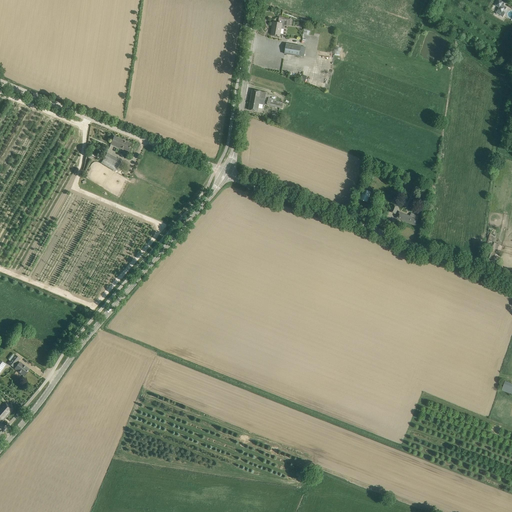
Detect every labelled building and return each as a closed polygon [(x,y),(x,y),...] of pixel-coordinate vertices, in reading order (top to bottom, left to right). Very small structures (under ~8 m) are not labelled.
[(290,26),(291,19),(280,17),(279,21),(279,23),(273,22),(271,35),(280,36),(282,25),(290,26)] [(301,46),(286,44),(285,54),(300,56),(304,57),(306,47),(301,46)] [(315,85),(317,79),(303,75),(301,81),(315,85)] [(265,92),(257,91),(253,90),(249,110),(258,111),(259,104),(264,105),(265,99),(264,99),(265,92)] [(276,100),(269,98),(267,105),(280,108),(283,108),(283,104),(282,104),(282,103),(281,103),(281,102),(276,101),(276,100)] [(128,151),(129,149),(131,144),(114,136),(111,144),(120,148),(128,151)] [(108,167),(114,157),(111,155),(107,153),(101,163),(108,167)] [(367,202),(369,197),(371,192),(362,188),(359,199),(367,202)] [(393,204),(390,212),(396,214),(398,207),(393,204)] [(419,216),(411,213),(410,216),(399,211),(397,218),(415,226),(419,216)] [(497,243),(492,242),(493,239),(489,237),(487,243),(489,244),(484,257),(491,259),(497,243)] [(20,359),(15,355),(8,364),(13,367),(20,359)] [(29,369),(25,366),(20,362),(15,369),(20,373),(24,376),(29,369)] [(511,393),(511,382),(505,380),(502,390),(511,393)] [(13,410),(9,406),(4,402),(0,406),(0,421),(1,422),(13,410)]
